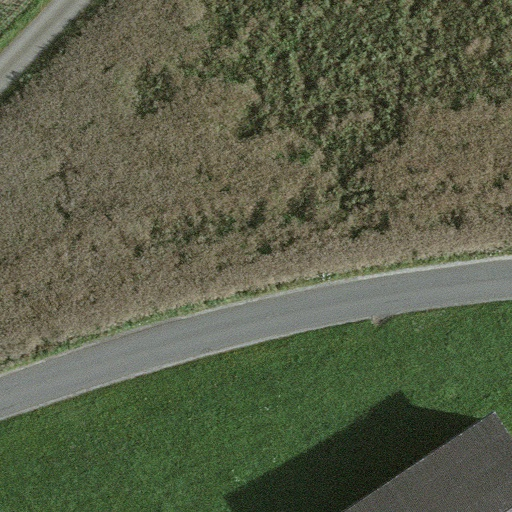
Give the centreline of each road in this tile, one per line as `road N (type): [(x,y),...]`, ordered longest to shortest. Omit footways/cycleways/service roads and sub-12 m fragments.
road 1 (unclassified): [(0,397),(320,306),(511,280)]
road 2 (track): [(84,0),(0,86)]
